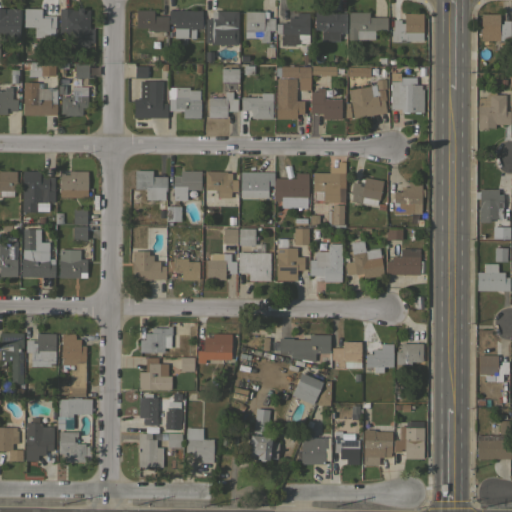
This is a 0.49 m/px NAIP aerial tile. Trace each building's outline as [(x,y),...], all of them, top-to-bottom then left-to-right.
[(18,41),(0,41),(0,7),(18,8),(18,41)] [(88,46),(79,45),(79,46),(70,46),(70,35),(58,35),(59,8),(72,8),(72,9),(76,10),(76,7),(82,7),(82,9),(89,9),(88,46)] [(40,8),(40,15),(54,15),(54,38),(34,37),(34,26),(23,26),(23,8),(40,8)] [(153,9),(153,15),(167,15),(167,31),(159,31),(159,36),(148,36),(148,31),(146,31),(146,28),(135,28),(135,9),(153,9)] [(201,10),(200,19),(203,19),(203,28),(194,28),(194,37),(189,37),(189,28),(187,28),(186,38),(173,38),(173,23),(167,23),(168,10),(201,10)] [(222,44),(222,45),(218,45),(218,44),(210,44),(210,42),(204,42),(204,18),(210,18),(210,10),(236,10),(236,44),(222,44)] [(267,11),(267,17),(274,17),(273,30),(268,30),(268,41),(260,41),(260,37),(243,37),(244,11),(267,11)] [(321,30),(313,30),(314,11),(331,11),(331,13),(346,13),(345,30),(340,30),(340,33),(338,33),(338,41),(321,41),(321,34),(321,30)] [(307,43),(300,43),(299,45),(280,45),(280,33),(275,33),(276,24),(280,24),(280,22),(288,22),(288,17),(296,17),(296,12),(308,12),(307,43)] [(368,12),(368,17),(386,17),(386,30),(374,30),(374,39),(347,39),(347,12),(368,12)] [(422,40),(404,40),(404,42),(399,42),(399,41),(391,41),(391,31),(393,31),(393,20),(400,20),(400,23),(403,23),(403,13),(422,13),(422,40)] [(509,40),(480,40),(480,13),(498,14),(498,23),(502,23),(502,20),(510,20),(509,40)] [(157,62),(157,55),(165,54),(165,62),(157,62)] [(54,61),(54,75),(39,75),(27,76),(27,68),(21,68),(21,62),(29,62),(29,61),(40,61),(54,61)] [(64,72),(64,64),(98,64),(98,76),(87,76),(87,77),(73,77),(73,81),(66,81),(66,72),(64,72)] [(242,74),(242,65),(253,64),(253,74),(242,74)] [(146,66),(146,77),(134,77),(134,65),(146,66)] [(330,66),(330,75),(310,74),(310,65),(330,66)] [(309,66),(309,90),(298,89),(299,78),(295,78),(295,100),(303,100),(302,114),(295,114),(295,119),(275,118),(276,78),(280,78),(280,76),(274,76),(274,66),(280,66),(309,66)] [(369,67),(369,76),(346,76),(347,66),(369,67)] [(237,68),(237,81),(220,81),(220,68),(237,68)] [(9,83),(9,69),(17,69),(17,83),(9,83)] [(422,112),(400,112),(400,108),(389,108),(390,72),(399,72),(399,77),(415,77),(415,84),(420,84),(420,89),(422,89),(422,112)] [(376,80),(384,79),(385,88),(376,89),(376,80)] [(161,80),(161,103),(166,103),(166,117),(133,117),(133,98),(139,98),(139,80),(161,80)] [(56,88),(55,114),(22,114),(22,81),(37,82),(37,88),(50,88),(56,88)] [(374,85),(375,90),(383,89),(385,99),(383,100),(385,112),(352,118),(347,89),(374,85)] [(0,90),(4,90),(4,86),(11,86),(11,99),(16,99),(16,111),(9,111),(9,107),(5,107),(5,113),(0,113),(0,90)] [(86,107),(81,107),(81,115),(59,114),(60,96),(71,97),(71,93),(66,93),(66,89),(71,89),(71,86),(86,86),(86,107)] [(199,117),(182,117),(182,110),(167,110),(168,98),(167,98),(167,87),(188,87),(188,89),(198,90),(198,99),(199,99),(199,117)] [(340,118),(321,118),(321,113),(310,113),(310,91),(316,91),(316,87),(324,87),(324,98),(340,99),(340,118)] [(489,91),(489,89),(495,89),(495,94),(504,94),(504,110),(509,110),(509,124),(494,124),(494,127),(486,127),(486,129),(476,129),(476,105),(478,105),(478,97),(484,97),(489,91)] [(224,97),(224,91),(231,91),(231,98),(236,98),(236,110),(225,110),(225,117),(207,117),(207,97),(224,97)] [(271,118),(250,118),(250,110),(240,110),(240,97),(260,97),(260,92),(271,92),(271,118)] [(0,170),(15,171),(15,190),(12,190),(12,196),(0,196),(0,170)] [(21,170),(39,170),(39,175),(43,175),(43,176),(53,176),(53,202),(47,202),(47,210),(35,210),(35,211),(21,211),(21,188),(21,170)] [(59,196),(59,170),(87,171),(86,197),(59,196)] [(166,190),(164,190),(164,199),(144,199),(144,192),(135,192),(135,170),(151,170),(151,176),(166,176),(166,190)] [(179,175),(179,171),(200,171),(200,189),(186,189),(186,199),(172,199),(172,175),(179,175)] [(225,171),(225,172),(230,173),(230,179),(236,179),(236,191),(230,191),(230,197),(216,197),(216,200),(205,200),(205,189),(204,189),(204,171),(225,171)] [(273,172),(273,185),(267,185),(267,197),(260,197),(260,200),(255,200),(255,197),(239,196),(239,171),(273,172)] [(280,207),(281,196),(279,196),(279,195),(273,195),(273,183),(280,183),(280,178),(295,178),(295,172),(307,172),(307,196),(306,196),(306,207),(280,207)] [(337,172),(337,186),(344,186),(344,202),(322,202),(322,199),(314,199),(314,190),(311,190),(312,172),(337,172)] [(382,180),(378,199),(377,199),(376,205),(361,202),(360,203),(350,201),(352,193),(349,193),(352,181),(359,183),(358,185),(362,186),(364,177),(382,180)] [(421,181),(420,189),(424,189),(424,196),(421,196),(420,214),(393,214),(393,191),(400,191),(400,186),(408,186),(408,181),(421,181)] [(489,219),(489,222),(479,222),(478,189),(497,189),(497,194),(508,194),(508,218),(497,219),(489,219)] [(232,206),(233,198),(220,196),(218,204),(232,206)] [(342,224),(327,224),(327,212),(331,212),(332,204),(343,204),(342,224)] [(179,221),(165,221),(165,205),(180,206),(179,221)] [(85,208),(85,223),(73,224),(72,208),(85,208)] [(54,222),(54,211),(62,211),(61,222),(54,222)] [(308,222),(308,213),(317,213),(317,222),(308,222)] [(216,223),(216,215),(224,215),(224,223),(216,223)] [(227,223),(227,216),(235,215),(235,222),(227,223)] [(236,225),(236,242),(222,242),(222,228),(224,228),(224,226),(236,225)] [(86,226),(85,239),(72,239),(72,226),(86,226)] [(310,235),(310,226),(317,227),(317,230),(321,230),(321,235),(310,235)] [(39,228),(39,241),(48,241),(48,258),(54,259),(54,276),(20,276),(20,258),(22,259),(22,228),(39,228)] [(254,228),(253,245),(238,245),(238,228),(254,228)] [(293,243),(293,228),(307,228),(307,244),(293,243)] [(385,239),(385,228),(401,228),(401,239),(385,239)] [(406,237),(410,236),(413,239),(412,243),(407,244),(404,241),(406,237)] [(275,245),(275,237),(285,237),(285,245),(275,245)] [(0,276),(0,243),(5,243),(5,245),(9,245),(7,245),(7,239),(16,239),(16,276),(0,276)] [(363,278),(362,273),(355,274),(354,273),(346,274),(344,262),(352,261),(351,255),(346,256),(345,251),(351,250),(349,242),(362,240),(364,250),(378,248),(383,274),(363,278)] [(254,250),(254,242),(262,242),(262,251),(254,250)] [(341,243),(341,265),(340,265),(340,281),(323,281),(323,275),(308,275),(308,259),(314,259),(315,251),(327,251),(327,243),(341,243)] [(504,261),(492,261),(493,246),(505,247),(504,261)] [(275,279),(276,257),(275,257),(275,247),(296,247),(296,256),(303,256),(303,270),(296,269),(296,280),(275,279)] [(385,274),(385,260),(391,261),(391,256),(399,256),(399,248),(419,248),(418,274),(385,274)] [(79,249),(79,258),(86,259),(85,277),(57,277),(58,249),(79,249)] [(269,280),(247,280),(247,272),(237,272),(237,252),(269,252),(269,280)] [(131,279),(131,255),(149,255),(149,253),(152,253),(152,255),(157,255),(165,255),(165,279),(131,279)] [(229,253),(229,261),(235,261),(235,272),(227,272),(227,269),(224,269),(224,279),(205,279),(205,259),(209,259),(209,253),(229,253)] [(187,258),(187,261),(198,261),(198,279),(180,279),(180,272),(166,272),(166,260),(172,260),(172,258),(187,258)] [(483,263),(496,263),(496,272),(508,272),(508,290),(476,290),(476,271),(482,271),(483,263)] [(144,339),(144,332),(151,332),(151,327),(167,327),(167,326),(171,326),(171,335),(170,335),(169,347),(163,347),(163,352),(139,351),(139,339),(144,339)] [(0,332),(22,332),(22,383),(10,383),(10,361),(0,361),(0,332)] [(54,333),(54,365),(30,365),(30,351),(25,351),(25,339),(36,339),(36,333),(54,333)] [(74,333),(74,339),(79,339),(79,345),(84,345),(84,361),(76,361),(76,362),(84,362),(84,396),(69,395),(69,369),(74,369),(74,363),(71,363),(71,358),(60,358),(60,333),(74,333)] [(204,333),(204,336),(212,337),(212,333),(230,333),(230,359),(204,358),(204,362),(196,362),(196,350),(202,350),(203,333),(204,333)] [(328,334),(328,352),(314,352),(314,360),(289,357),(289,353),(278,353),(278,338),(292,338),(292,339),(308,339),(308,334),(328,334)] [(360,341),(359,367),(336,367),(336,359),(330,359),(331,347),(341,348),(341,341),(360,341)] [(372,371),(372,366),(364,366),(365,353),(371,354),(372,348),(380,348),(380,343),(392,343),(391,366),(382,366),(382,372),(372,371)] [(421,343),(421,361),(410,361),(410,364),(395,364),(395,351),(400,351),(400,343),(421,343)] [(496,355),(496,364),(500,364),(500,361),(507,361),(507,373),(502,373),(502,380),(496,380),(496,383),(478,383),(478,355),(496,355)] [(157,357),(157,363),(167,363),(167,376),(170,376),(170,389),(137,389),(138,371),(144,371),(145,357),(157,357)] [(179,357),(192,357),(192,370),(179,370),(179,357)] [(321,382),(311,404),(290,395),(300,372),(321,382)] [(329,405),(315,404),(325,380),(329,380),(329,405)] [(201,407),(214,408),(213,416),(216,416),(219,394),(203,392),(201,407)] [(138,397),(156,397),(155,401),(161,402),(161,404),(166,404),(165,425),(142,424),(142,417),(137,417),(138,397)] [(66,399),(66,398),(90,398),(90,413),(71,413),(71,416),(57,416),(57,408),(58,408),(58,407),(57,407),(57,402),(59,402),(59,399),(66,399)] [(276,458),(268,457),(267,460),(256,458),(248,457),(249,448),(248,448),(249,434),(252,435),(254,408),(268,409),(265,436),(270,437),(270,440),(272,440),(272,442),(277,442),(276,458)] [(55,428),(56,418),(63,418),(63,428),(55,428)] [(498,420),(508,420),(508,434),(498,434),(498,420)] [(403,448),(400,448),(400,451),(392,451),(392,440),(398,440),(398,426),(404,426),(404,427),(407,427),(407,421),(420,422),(420,427),(422,427),(422,458),(403,458),(403,448)] [(52,426),(52,450),(44,450),(44,454),(37,454),(37,460),(24,460),(25,422),(41,422),(41,426),(48,426),(52,426)] [(15,430),(17,430),(17,443),(11,443),(11,449),(21,449),(21,460),(7,460),(7,450),(0,450),(0,427),(15,427),(15,430)] [(202,428),(202,438),(212,438),(212,462),(200,461),(200,457),(192,457),(192,451),(185,451),(185,427),(202,428)] [(363,464),(363,429),(373,429),(373,431),(390,431),(390,457),(377,457),(377,464),(363,464)] [(77,431),(76,436),(75,436),(75,443),(84,443),(84,446),(89,446),(88,460),(84,460),(84,462),(62,461),(62,453),(57,453),(58,431),(77,431)] [(151,433),(150,438),(155,439),(155,447),(161,447),(161,467),(137,466),(137,432),(151,433)] [(180,432),(180,447),(167,447),(167,432),(180,432)] [(306,437),(306,432),(311,432),(311,437),(328,437),(328,459),(323,459),(323,463),(300,463),(300,462),(294,462),(294,454),(300,454),(300,445),(302,437),(306,437)] [(357,464),(345,464),(345,458),(338,458),(338,451),(333,451),(333,434),(341,434),(340,439),(358,439),(357,464)] [(503,445),(509,445),(509,458),(475,458),(476,435),(503,435),(503,445)]
